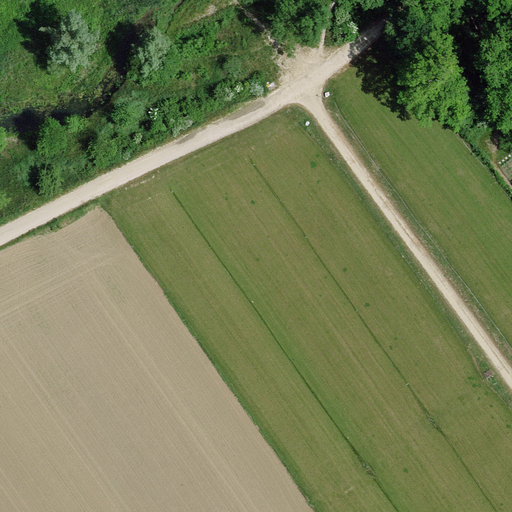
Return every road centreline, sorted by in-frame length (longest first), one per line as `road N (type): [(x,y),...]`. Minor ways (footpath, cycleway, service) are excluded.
road 1 (track): [(301,85),(511,376)]
road 2 (track): [(301,85),(0,241)]
road 3 (track): [(424,0),(301,85)]
